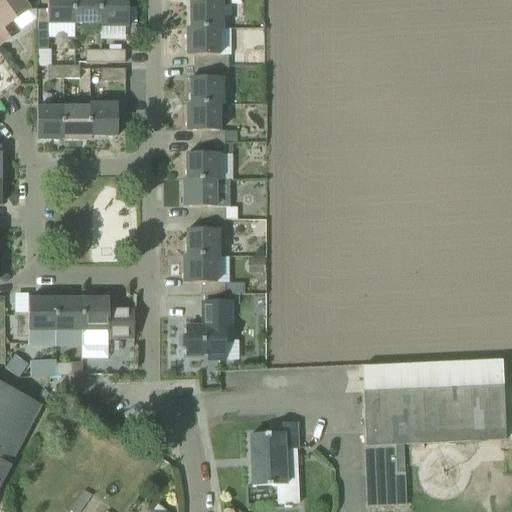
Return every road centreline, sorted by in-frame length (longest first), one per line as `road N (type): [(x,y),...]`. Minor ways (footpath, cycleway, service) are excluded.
road 1 (residential): [(149,278),(50,278),(33,258),(39,173),(141,165)]
road 2 (residential): [(199,511),(190,442),(150,397),(149,278)]
road 3 (residential): [(141,165),(155,139),(153,0)]
